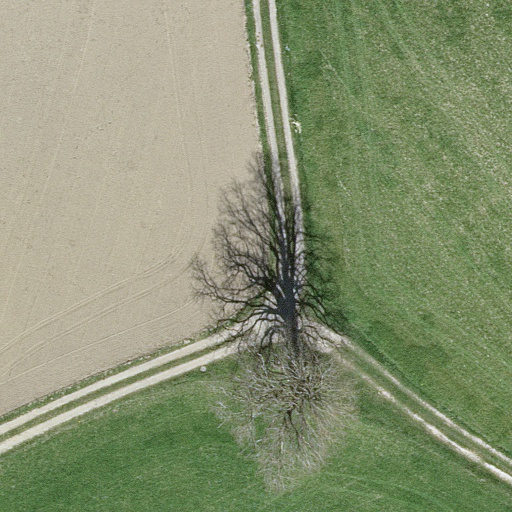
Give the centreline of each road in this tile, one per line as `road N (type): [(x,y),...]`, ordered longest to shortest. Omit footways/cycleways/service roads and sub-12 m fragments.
road 1 (track): [(285,306),(252,339),(0,444)]
road 2 (track): [(264,0),(295,272),(285,306)]
road 3 (track): [(511,471),(285,306)]
